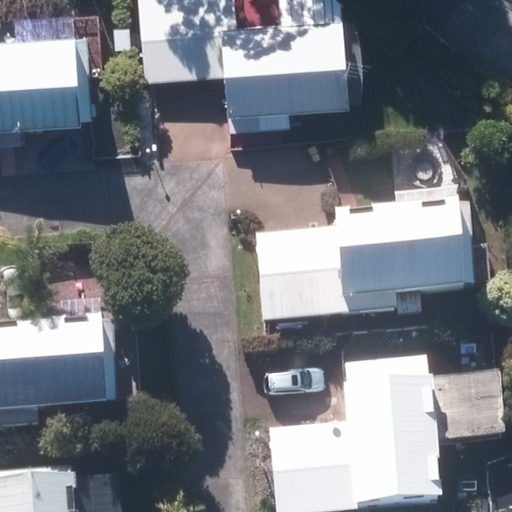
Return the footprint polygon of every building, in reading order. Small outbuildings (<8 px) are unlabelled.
[(226,78),(228,136),(259,133),(258,113),(346,108),(342,21),(234,28),(231,0),(141,0),(146,83),(226,78)] [(0,147),(22,147),(21,127),(78,124),(73,36),(0,40),(0,147)] [(256,244),(263,330),(395,319),(394,303),(461,298),(461,293),(473,292),(467,214),(455,215),(454,211),(335,220),(337,237),(256,244)] [(0,436),(38,434),(37,418),(103,413),(99,329),(18,333),(19,342),(0,342),(0,436)] [(403,337),(405,358),(436,354),(435,334),(403,337)] [(273,440),(275,511),(361,511),(437,509),(435,448),(450,447),(448,388),(427,389),(426,370),(348,373),(349,395),(345,395),(347,435),(273,440)] [(0,511),(111,511),(110,489),(75,490),(75,479),(0,480),(0,511)]
